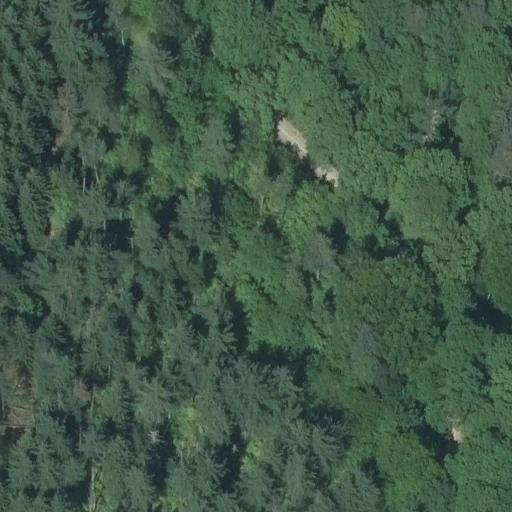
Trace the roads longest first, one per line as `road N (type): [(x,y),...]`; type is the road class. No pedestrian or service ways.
road 1 (track): [(465,511),(433,302),(402,255),(152,0)]
road 2 (unknown): [(128,0),(203,214),(364,433),(396,511)]
road 3 (track): [(511,104),(400,68),(369,66),(222,0)]
